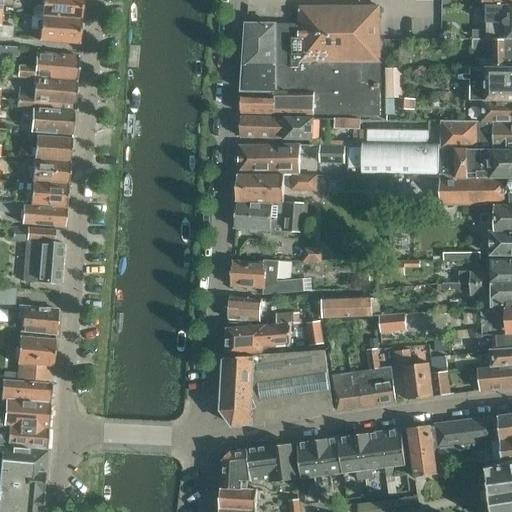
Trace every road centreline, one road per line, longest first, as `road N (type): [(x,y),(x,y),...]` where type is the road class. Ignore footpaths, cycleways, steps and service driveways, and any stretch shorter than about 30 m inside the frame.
road 1 (residential): [(238,0),(209,439)]
road 2 (residential): [(63,434),(95,0)]
road 3 (residential): [(209,439),(511,399)]
road 4 (residential): [(63,434),(209,439)]
